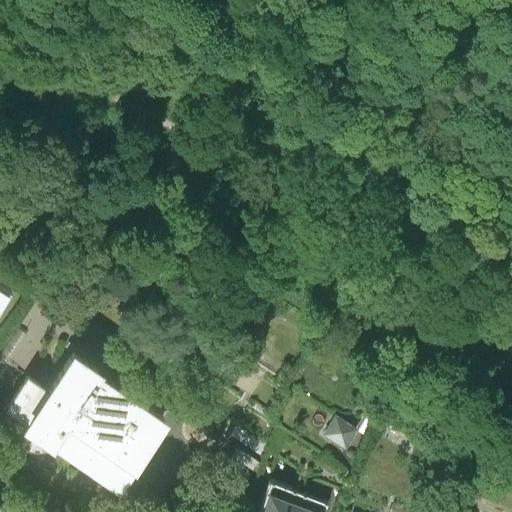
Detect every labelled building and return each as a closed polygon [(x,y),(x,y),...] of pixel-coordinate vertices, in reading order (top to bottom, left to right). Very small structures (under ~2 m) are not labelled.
[(0,304),(12,287),(0,278),(0,304)] [(26,420),(123,484),(171,414),(75,343),(48,384),(28,370),(5,402),(27,417),(26,420)] [(356,424),(333,410),(321,428),(345,443),(356,424)] [(410,417),(405,425),(416,431),(421,423),(410,417)] [(269,478),(256,511),(322,511),(327,500),(269,478)]
